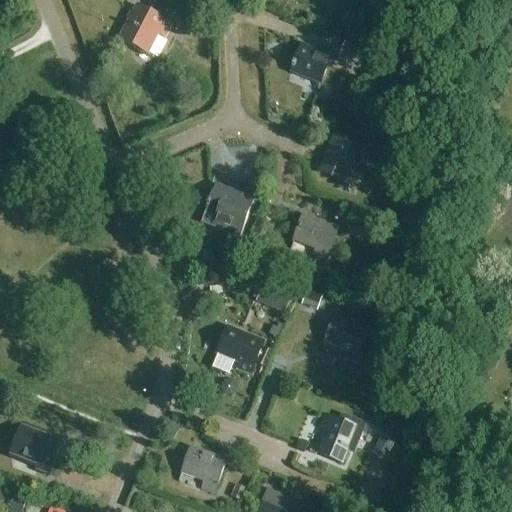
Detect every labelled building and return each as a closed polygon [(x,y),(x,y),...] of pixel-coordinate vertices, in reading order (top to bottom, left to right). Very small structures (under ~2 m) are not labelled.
[(173,25),(140,8),(122,42),(155,59),(155,58),(148,54),(158,35),(166,39),(173,25)] [(177,26),(191,33),(197,22),(183,15),(177,26)] [(340,59),(370,71),(371,68),(375,70),(379,60),(375,58),(376,56),(346,44),(340,59)] [(295,69),(292,74),(321,85),(318,92),(319,93),(333,59),(303,47),(296,65),(295,64),(293,68),(295,69)] [(401,71),(385,72),(386,88),(402,87),(401,71)] [(332,137),(319,173),(347,183),(355,160),(363,163),(368,150),(332,137)] [(218,217),(214,229),(241,239),(258,194),(247,190),(245,197),(217,187),(211,203),(208,207),(208,213),(218,217)] [(403,225),(419,228),(423,206),(407,203),(403,225)] [(340,230),(304,217),(292,250),(293,250),(296,243),(317,251),(314,258),(327,263),(340,230)] [(245,253),(247,254),(246,257),(257,262),(259,258),(261,259),(274,230),(257,223),(245,253)] [(389,255),(389,270),(403,270),(403,255),(389,255)] [(256,304),(285,315),(293,293),(265,282),(256,304)] [(371,332),(336,319),(324,351),(325,352),(328,344),(350,353),(347,360),(359,365),(371,332)] [(230,330),(217,362),(218,363),(221,355),(241,363),(238,371),(252,377),(265,344),(230,330)] [(367,425),(342,414),(339,422),(326,416),(321,430),(328,433),(320,453),(312,450),(312,451),(344,465),(352,445),(358,447),(367,425)] [(381,430),(385,419),(374,415),(370,425),(381,430)] [(63,445),(28,432),(20,428),(8,460),(17,463),(20,456),(40,464),(38,471),(51,476),(63,445)] [(216,495),(228,461),(192,449),(180,482),(181,483),(184,475),(205,482),(203,490),(216,495)] [(177,485),(182,468),(144,455),(139,472),(177,485)] [(236,486),(231,499),(242,503),(247,490),(236,486)] [(302,511),(305,506),(270,492),(261,511),(302,511)] [(15,497),(9,511),(22,511),(27,501),(15,497)] [(186,503),(187,511),(209,511),(207,499),(186,503)]
